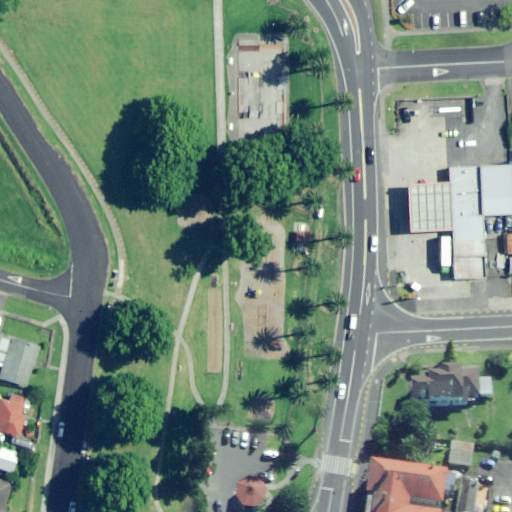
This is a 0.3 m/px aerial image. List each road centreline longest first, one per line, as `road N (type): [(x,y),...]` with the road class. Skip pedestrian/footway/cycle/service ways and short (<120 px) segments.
road 1 (trunk): [(357,334),(364,250),(356,68)]
road 2 (tertiary): [(0,86),(72,207),(86,258),(85,296)]
road 3 (tertiary): [(85,296),(59,511)]
road 4 (trunk): [(329,511),(357,334)]
road 5 (residential): [(356,68),(511,60)]
road 6 (secondary): [(511,328),(357,334)]
